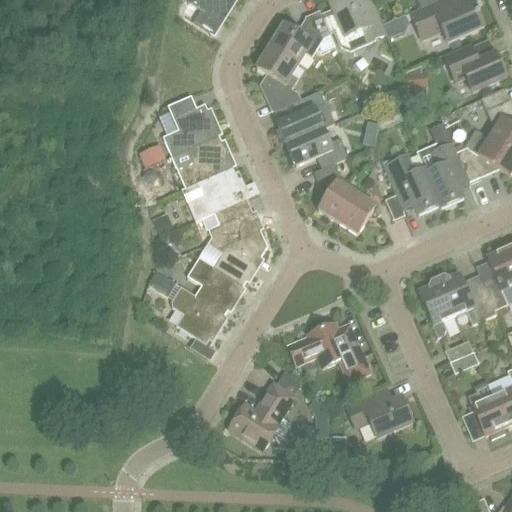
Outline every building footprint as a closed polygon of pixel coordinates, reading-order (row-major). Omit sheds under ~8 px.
[(193,0),(190,7),(219,26),(235,0),(193,0)] [(374,8),(362,13),(356,0),(339,0),(330,4),(336,16),(323,22),(329,37),(334,35),(341,49),(352,54),(366,47),(366,46),(386,37),(382,28),(374,8)] [(446,0),(443,2),(420,12),(410,16),(414,25),(422,43),(442,35),(448,47),(484,31),(473,5),(462,10),(457,0),(446,0)] [(415,0),(420,12),(443,2),(442,0),(415,0)] [(329,37),(323,22),(320,15),(305,21),(310,33),(305,41),(284,28),(270,50),(299,68),(306,57),(312,61),(316,54),(320,56),(335,50),(329,37)] [(410,16),(382,28),(386,37),(390,45),(406,38),(411,29),(410,27),(414,25),(410,16)] [(293,78),(299,68),(270,50),(257,72),(269,80),(268,82),(269,86),(266,87),(264,92),(267,99),(272,100),(278,114),(298,105),(301,103),(298,97),(292,93),(299,82),(293,78)] [(496,57),(478,65),(472,50),(445,62),(455,85),(466,81),(472,96),(506,81),(496,57)] [(427,75),(405,76),(406,94),(412,94),(412,100),(423,100),(423,93),(429,93),(427,75)] [(490,141),(511,155),(511,129),(510,128),(511,124),(511,110),(507,108),(509,104),(510,104),(505,92),(482,103),(486,114),(487,114),(493,128),(497,130),(490,141)] [(326,97),(329,102),(335,100),(333,94),(326,97)] [(287,149),(323,133),(317,119),(329,114),(320,95),(301,103),(298,105),(303,117),(277,128),(287,149)] [(403,126),(393,102),(384,106),(378,136),(403,126)] [(172,161),(220,140),(206,108),(173,122),(179,134),(163,141),(172,161)] [(327,171),(334,167),(349,161),(340,142),(329,146),(323,133),(287,149),(296,170),(322,159),(327,171)] [(186,192),(233,171),(220,140),(172,161),(186,192)] [(468,151),(456,156),(470,187),(481,182),(480,179),(497,172),(510,180),(511,176),(511,155),(490,141),(478,159),(469,154),(468,151)] [(450,143),(417,157),(425,174),(440,209),(439,209),(441,212),(462,202),(463,203),(464,203),(460,194),(471,189),(470,187),(456,156),(450,143)] [(166,163),(161,152),(141,160),(146,172),(166,163)] [(385,172),(395,196),(396,199),(404,215),(414,210),(418,219),(419,219),(419,218),(439,209),(440,209),(425,174),(413,179),(405,163),(385,172)] [(338,227),(357,197),(347,191),(350,186),(340,180),(334,167),(327,171),(314,177),(318,188),(323,186),(332,192),(318,214),(338,227)] [(203,222),(247,203),(233,171),(186,192),(191,204),(187,205),(196,226),(204,223),(203,222)] [(146,199),(150,208),(158,204),(154,195),(146,199)] [(357,197),(338,227),(358,239),(376,209),(357,197)] [(405,219),(404,215),(396,199),(385,204),(394,224),(405,219)] [(247,203),(203,222),(204,223),(212,241),(208,248),(218,254),(261,234),(247,203)] [(162,241),(177,234),(170,219),(155,226),(162,241)] [(208,248),(199,262),(243,290),(268,250),(261,234),(218,254),(208,248)] [(502,295),(511,290),(511,263),(507,252),(487,261),(498,286),(485,291),(487,295),(495,315),(508,309),(502,295)] [(192,268),(187,258),(180,262),(184,272),(192,268)] [(225,319),(243,290),(199,262),(188,280),(202,289),(195,299),(195,300),(225,319)] [(159,294),(167,282),(157,276),(150,288),(159,294)] [(495,315),(487,295),(470,302),(459,277),(449,281),(444,279),(437,282),(454,320),(467,315),(473,329),(497,318),(495,315)] [(443,325),(454,320),(437,282),(431,285),(429,290),(419,295),(434,328),(433,330),(438,342),(449,338),(443,325)] [(195,300),(195,299),(181,291),(172,306),(171,310),(184,318),(177,330),(206,348),(225,319),(195,300)] [(297,370),(317,361),(322,372),(349,360),(357,376),(368,372),(356,345),(345,350),(335,327),(308,339),(309,342),(288,351),(297,370)] [(450,366),(473,356),(469,345),(445,355),(450,366)] [(473,356),(450,366),(455,378),(479,367),(473,356)] [(511,390),(493,399),(507,431),(511,428),(511,372),(507,375),(511,385),(511,390)] [(245,408),(229,433),(264,455),(272,441),(279,446),(291,427),(282,421),(295,401),(274,387),(256,415),(245,408)] [(507,431),(493,399),(480,404),(477,397),(468,401),(486,440),(507,431)] [(373,400),(347,412),(355,432),(370,425),(377,441),(413,425),(402,401),(378,412),(373,400)] [(310,410),(316,420),(328,414),(316,403),(310,410)] [(488,511),(484,502),(473,507),(475,511),(488,511)]
